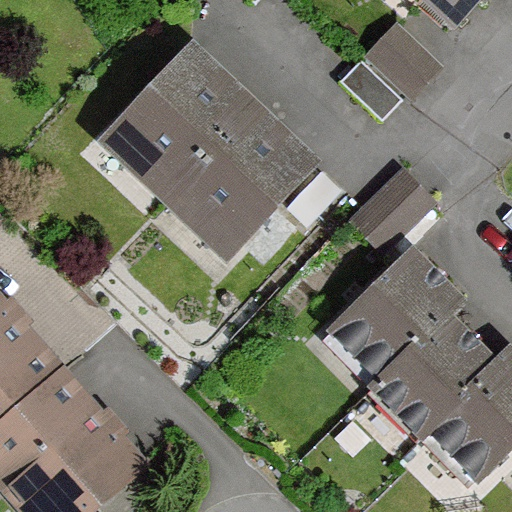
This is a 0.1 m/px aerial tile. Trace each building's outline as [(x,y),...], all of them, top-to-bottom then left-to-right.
[(484,0),(388,0),(444,47),(484,0)] [(432,85),(387,46),(362,75),(407,114),(432,85)] [(184,60),(91,155),(218,277),(311,182),(184,60)] [(394,117),(353,78),(336,96),(377,135),(394,117)] [(425,219),(401,188),(345,232),(369,263),(425,219)] [(458,318),(401,262),(314,351),(365,400),(357,409),(407,458),(419,446),(470,495),(511,451),(511,370),(500,359),(490,369),(448,329),(458,318)] [(106,511),(145,477),(0,318),(0,506),(5,511),(106,511)]
